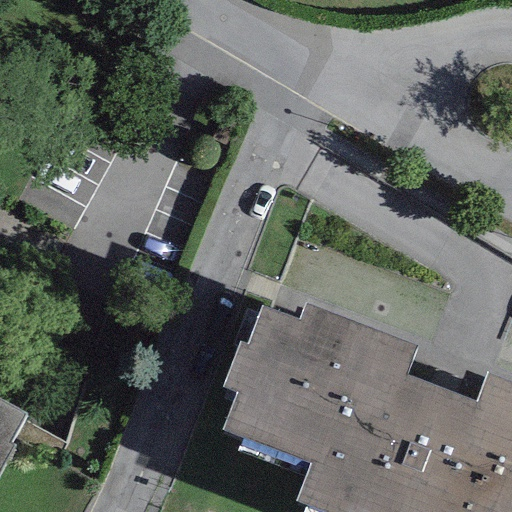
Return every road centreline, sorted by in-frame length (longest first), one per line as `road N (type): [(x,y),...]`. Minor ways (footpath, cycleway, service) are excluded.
road 1 (residential): [(301,52),(99,511)]
road 2 (residential): [(301,52),(507,107)]
road 3 (residential): [(184,0),(301,52)]
